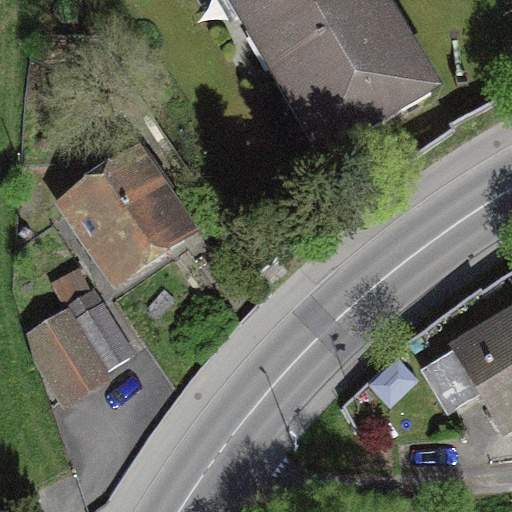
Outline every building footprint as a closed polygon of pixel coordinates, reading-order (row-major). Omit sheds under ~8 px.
[(431,95),(374,0),(242,0),(333,153),(431,95)] [(110,282),(189,228),(133,147),(54,201),(110,282)] [(105,369),(129,356),(90,291),(67,305),(105,369)] [(106,378),(63,309),(22,333),(65,403),(106,378)] [(511,321),(428,372),(450,410),(481,392),(499,423),(511,415),(511,321)]
